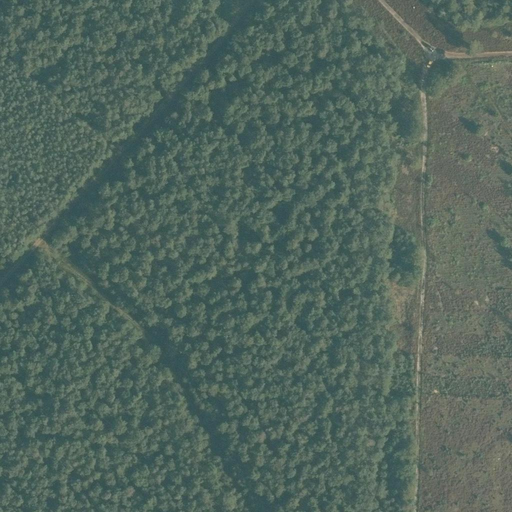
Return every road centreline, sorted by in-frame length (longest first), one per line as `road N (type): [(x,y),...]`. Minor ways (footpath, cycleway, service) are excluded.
road 1 (track): [(414,511),(431,51)]
road 2 (track): [(248,511),(148,335),(35,244)]
road 3 (track): [(123,146),(255,0)]
road 4 (track): [(0,33),(123,146)]
road 5 (track): [(35,244),(123,146)]
